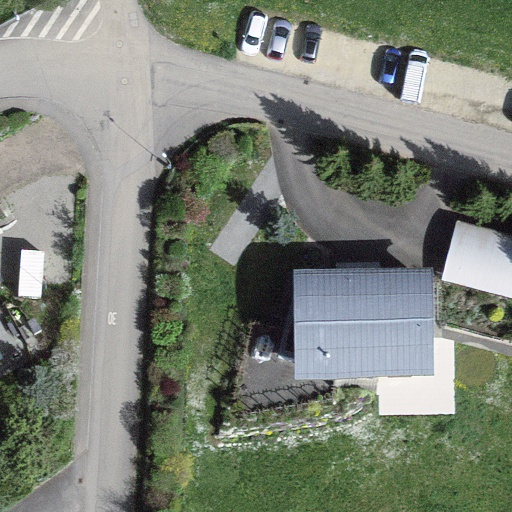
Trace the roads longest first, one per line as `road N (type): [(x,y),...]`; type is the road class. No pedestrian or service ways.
road 1 (residential): [(59,511),(133,95)]
road 2 (residential): [(511,174),(133,95)]
road 3 (residential): [(133,95),(0,95)]
